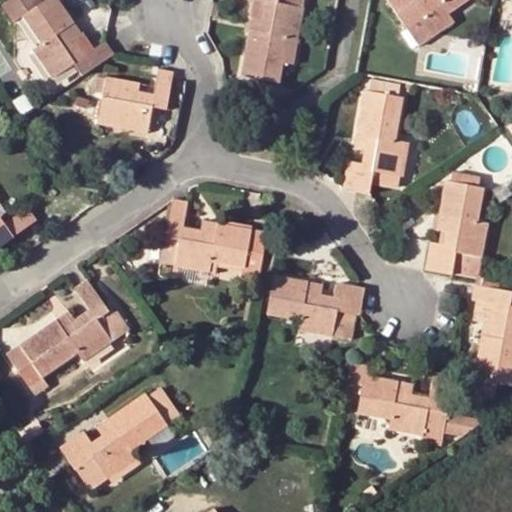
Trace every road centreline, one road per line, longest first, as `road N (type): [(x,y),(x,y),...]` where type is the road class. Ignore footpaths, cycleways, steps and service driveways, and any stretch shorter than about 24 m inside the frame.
road 1 (residential): [(192,157),(316,188),(402,305)]
road 2 (residential): [(0,293),(192,157)]
road 3 (residential): [(192,157),(212,107),(177,4)]
